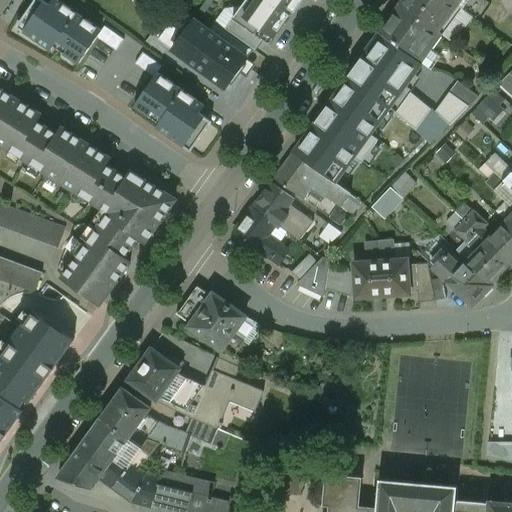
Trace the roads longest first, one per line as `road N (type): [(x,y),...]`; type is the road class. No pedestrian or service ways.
road 1 (residential): [(179,249),(254,304),(297,323),(358,330),(507,317)]
road 2 (tertiary): [(0,499),(179,249)]
road 3 (residential): [(0,58),(217,195)]
road 4 (tertiary): [(217,195),(359,0)]
